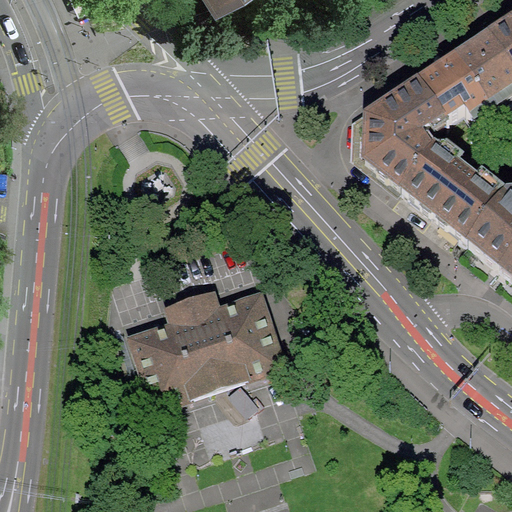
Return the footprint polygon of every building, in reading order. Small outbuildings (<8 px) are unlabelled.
[(490,45),(511,78),(511,29),(500,38),(490,45)] [(511,99),(511,78),(490,45),(468,59),(456,67),(488,115),(511,99)] [(464,119),(469,128),(488,115),(456,67),(431,84),(419,91),(444,129),(445,132),(464,119)] [(365,166),(365,169),(373,175),(402,198),(434,157),(433,156),(429,158),(420,145),(444,129),(419,91),(367,126),(367,129),(365,129),(364,130),(362,131),(361,132),(360,132),(359,162),(360,163),(362,164),(363,165),(363,166),(365,166)] [(469,173),(441,152),(434,157),(402,198),(407,202),(431,220),(438,226),(455,240),(469,250),(501,209),(477,190),(474,194),(461,183),(469,173)] [(500,275),(511,259),(511,210),(504,204),(501,209),(469,250),(477,257),(500,275)] [(511,284),(511,259),(500,275),(510,283),(511,284)] [(260,302),(219,315),(214,300),(166,316),(171,331),(130,345),(145,392),(154,419),(196,407),(199,416),(257,399),(254,391),(287,381),(260,302)]
